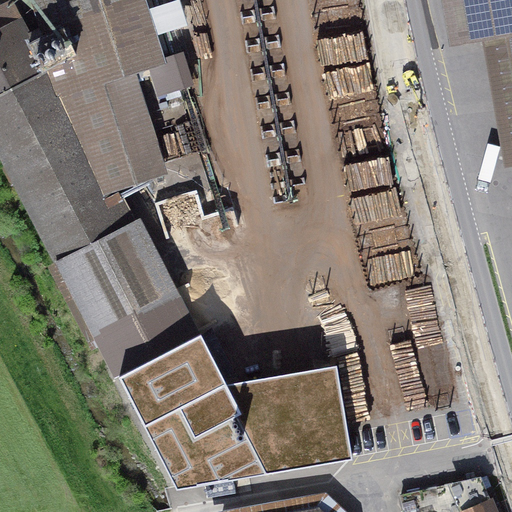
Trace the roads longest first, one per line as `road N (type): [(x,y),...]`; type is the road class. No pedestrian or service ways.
road 1 (secondary): [(511,451),(431,169),(403,0)]
road 2 (track): [(207,511),(299,491),(383,487),(510,446)]
